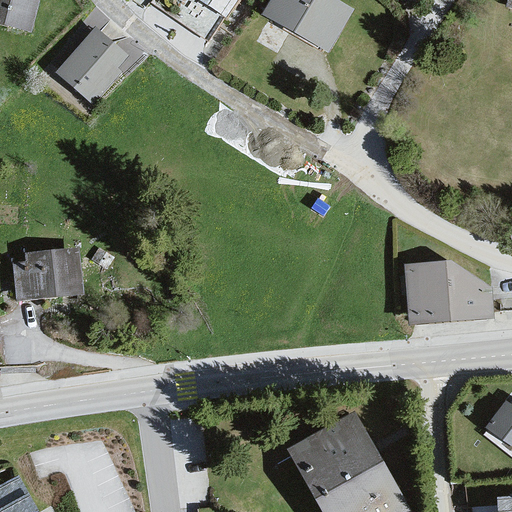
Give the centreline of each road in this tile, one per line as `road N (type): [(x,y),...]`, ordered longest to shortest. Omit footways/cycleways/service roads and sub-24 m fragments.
road 1 (residential): [(369,178),(170,49),(113,0)]
road 2 (residential): [(151,390),(429,358)]
road 3 (residential): [(369,178),(365,143),(377,111),(446,0)]
road 4 (residential): [(511,267),(403,210),(369,178)]
road 5 (residential): [(429,358),(442,511)]
road 6 (residential): [(0,413),(151,390)]
road 7 (residential): [(151,390),(167,511)]
